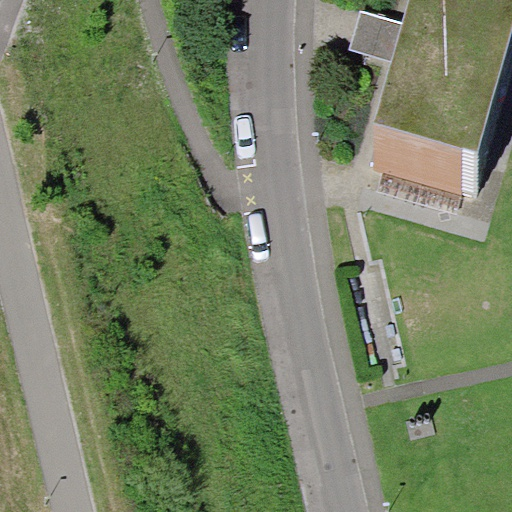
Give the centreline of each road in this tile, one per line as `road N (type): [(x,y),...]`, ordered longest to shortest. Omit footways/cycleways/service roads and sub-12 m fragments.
road 1 (residential): [(285,0),(276,193),(348,511)]
road 2 (motorway): [(78,511),(0,179)]
